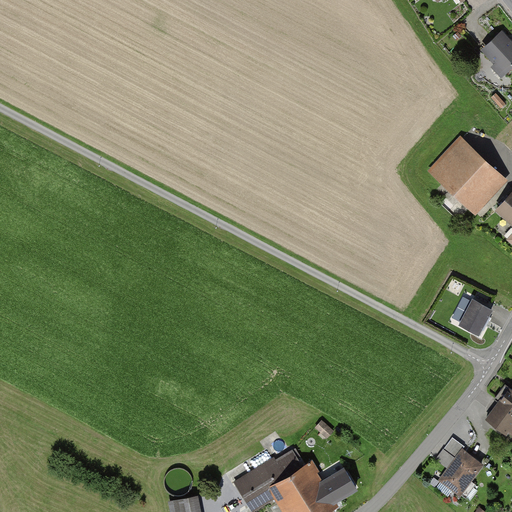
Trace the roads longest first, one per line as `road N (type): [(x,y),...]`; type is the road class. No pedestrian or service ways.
road 1 (residential): [(0,108),(487,364)]
road 2 (residential): [(367,511),(468,398),(487,364)]
